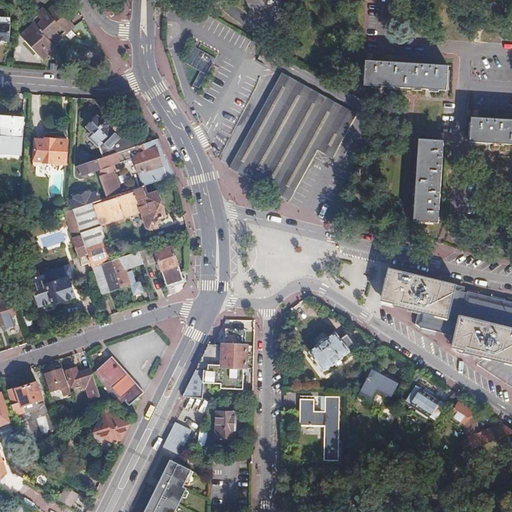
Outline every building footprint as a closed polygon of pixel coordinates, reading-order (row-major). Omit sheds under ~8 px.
[(245,0),(252,14),(271,5),(279,0),(245,0)] [(65,27),(69,23),(59,11),(53,5),(46,12),(42,8),(28,20),(32,24),(19,35),(42,60),(48,55),(50,57),(55,54),(52,51),(55,47),(52,44),(69,30),(65,27)] [(0,41),(9,42),(9,18),(0,17),(0,41)] [(221,55),(191,38),(179,55),(196,98),(221,55)] [(447,66),(366,60),(365,84),(381,85),(429,88),(446,89),(447,66)] [(354,114),(281,73),(229,170),(288,201),(316,150),(331,158),(354,114)] [(102,157),(141,145),(136,131),(116,137),(109,130),(107,130),(104,127),(107,124),(102,119),(101,120),(96,116),(86,126),(93,132),(89,136),(98,145),(102,157)] [(511,118),(470,116),(469,142),(488,143),(511,144),(511,118)] [(0,155),(18,157),(21,118),(0,117),(0,155)] [(64,163),(66,140),(57,139),(57,136),(43,135),(43,137),(33,136),(31,160),(41,160),(41,161),(64,163)] [(440,140),(418,138),(417,162),(414,213),(413,220),(436,222),(436,218),(440,140)] [(166,157),(158,139),(141,145),(102,157),(76,166),(79,176),(99,169),(99,168),(105,166),(105,167),(133,158),(142,186),(144,186),(154,183),(174,176),(166,157)] [(88,155),(81,149),(77,155),(84,161),(88,155)] [(120,193),(114,173),(100,178),(106,198),(120,193)] [(147,196),(144,186),(142,186),(100,201),(71,210),(76,225),(84,223),(96,219),(99,226),(138,212),(137,211),(143,209),(145,214),(142,215),(146,228),(145,229),(150,232),(151,230),(157,228),(155,222),(156,219),(165,216),(157,193),(147,196)] [(71,210),(100,201),(97,193),(90,195),(89,192),(72,198),(73,200),(69,203),(71,210)] [(474,218),(464,218),(463,230),(474,231),(474,218)] [(510,222),(500,221),(499,238),(509,239),(510,222)] [(88,234),(84,223),(76,225),(80,236),(88,234)] [(91,233),(88,234),(80,236),(82,243),(93,239),(91,233)] [(104,242),(84,248),(91,268),(101,265),(111,262),(104,242)] [(111,262),(118,259),(113,244),(104,242),(111,262)] [(154,253),(153,247),(137,253),(141,264),(142,267),(157,262),(166,287),(178,283),(182,282),(171,248),(154,253)] [(141,264),(137,253),(118,259),(111,262),(101,265),(110,291),(130,285),(125,269),(141,264)] [(73,277),(70,265),(54,271),(50,268),(45,271),(43,275),(42,275),(44,281),(31,286),(31,288),(30,290),(31,295),(33,295),(35,299),(34,301),(35,305),(37,306),(38,308),(51,304),(52,305),(75,297),(69,279),(73,277)] [(101,265),(91,268),(100,295),(110,291),(101,265)] [(393,306),(417,312),(448,320),(456,286),(389,269),(382,301),(393,304),(393,306)] [(463,287),(456,286),(448,320),(417,312),(414,324),(420,328),(458,336),(463,318),(511,329),(511,302),(498,299),(474,293),(462,290),(463,287)] [(12,316),(7,302),(0,304),(0,326),(4,325),(2,320),(12,316)] [(511,368),(511,329),(463,318),(458,336),(455,351),(467,354),(468,357),(481,361),(511,368)] [(221,345),(211,345),(207,345),(181,397),(187,397),(198,398),(198,391),(202,391),(202,382),(221,383),(221,388),(243,388),(243,369),(245,369),(246,345),(244,346),(244,330),(224,329),(223,345),(221,344),(221,345)] [(347,351),(354,346),(345,335),(339,339),(334,333),(326,339),(325,338),(315,346),(316,347),(308,353),(322,372),(330,366),(331,368),(342,360),(341,358),(348,353),(347,351)] [(127,374),(111,357),(94,372),(102,385),(119,404),(124,400),(128,405),(143,392),(127,374)] [(390,398),(399,382),(372,367),(357,394),(369,400),(375,390),(390,398)] [(99,395),(90,370),(77,374),(75,369),(66,372),(71,387),(81,384),(83,389),(86,388),(89,398),(99,395)] [(73,401),(68,386),(67,387),(62,370),(46,375),(52,393),(59,393),(59,395),(65,393),(67,402),(73,401)] [(7,390),(16,417),(24,414),(22,406),(42,399),(37,382),(16,390),(15,387),(7,390)] [(405,402),(429,417),(438,404),(431,399),(434,394),(416,383),(405,402)] [(0,428),(11,425),(0,394),(0,393),(0,428)] [(336,460),(339,397),(325,397),(324,411),(315,411),(315,399),(299,398),(298,425),(323,426),(321,460),(336,460)] [(429,417),(434,420),(446,406),(440,401),(438,404),(429,417)] [(511,431),(511,429),(504,424),(483,431),(482,429),(478,430),(465,409),(452,401),(445,413),(446,414),(443,420),(453,426),(457,421),(466,436),(471,448),(474,448),(485,443),(503,436),(511,431)] [(232,441),(233,411),(213,411),(212,441),(232,441)] [(118,445),(127,425),(118,420),(120,418),(111,413),(110,417),(103,413),(93,433),(118,445)] [(34,441),(26,448),(29,456),(40,447),(34,441)] [(164,442),(160,448),(177,456),(180,450),(164,442)] [(163,478),(155,494),(178,504),(186,489),(182,487),(190,470),(169,460),(161,477),(163,478)] [(57,500),(69,507),(77,494),(65,487),(57,500)] [(144,508),(142,511),(173,511),(178,504),(155,494),(147,510),(144,508)] [(79,509),(85,498),(79,495),(73,506),(79,509)]
